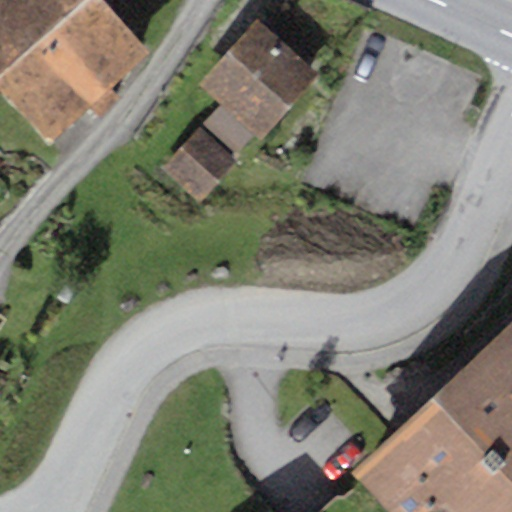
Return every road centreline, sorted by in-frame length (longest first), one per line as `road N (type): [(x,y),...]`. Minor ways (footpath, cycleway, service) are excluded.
road 1 (residential): [(49,511),(110,384),(168,325),(257,316),(339,326),(416,302),(439,281),(511,118)]
road 2 (residential): [(207,0),(157,83),(0,256)]
